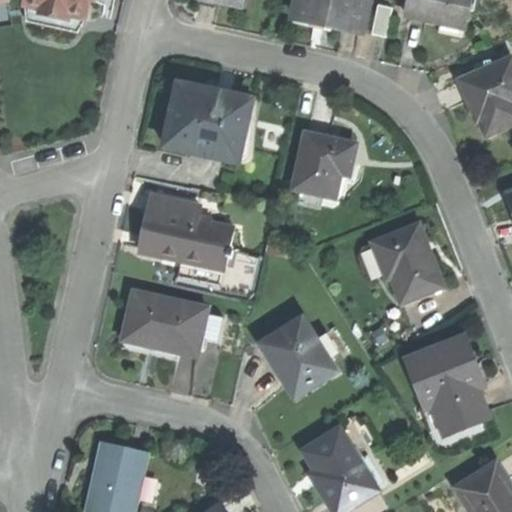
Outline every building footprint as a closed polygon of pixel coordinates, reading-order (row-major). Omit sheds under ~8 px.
[(91,0),(28,0),(27,10),(87,23),(90,9),(91,0)] [(299,0),(295,22),(312,25),(313,20),(333,24),(362,30),(368,0),(299,0)] [(470,0),(412,0),(409,16),(433,21),(465,28),(470,0)] [(87,23),(27,10),(29,25),(79,36),(87,23)] [(511,58),(461,80),(476,113),(478,119),(482,119),(488,135),(511,124),(511,58)] [(220,94),(181,85),(167,146),(239,163),(254,102),(220,94)] [(345,143),(309,135),(296,188),(336,198),(343,174),(349,175),(356,146),(345,143)] [(159,197),(155,211),(198,221),(201,208),(159,197)] [(155,211),(153,211),(148,234),(144,255),(179,262),(181,258),(227,268),(235,230),(198,221),(155,211)] [(421,226),(375,243),(389,280),(394,277),(403,301),(443,286),(431,253),(421,226)] [(195,276),(229,282),(231,271),(197,265),(195,276)] [(209,311),(135,294),(125,343),(163,351),(198,359),(209,311)] [(220,310),(216,339),(229,341),(233,312),(220,310)] [(305,317),(262,343),(273,362),(278,371),(284,367),(292,380),(287,383),(296,398),(338,372),(305,317)] [(466,340),(411,360),(428,404),(429,407),(436,404),(447,433),(484,419),(487,418),(476,388),(483,385),(477,370),(466,340)] [(429,407),(428,404),(421,407),(433,439),(439,446),(451,448),(490,434),(484,419),(447,433),(436,404),(429,407)] [(339,428),(305,449),(322,477),(316,481),(321,489),(327,499),(334,495),(342,510),(377,488),(339,428)] [(135,511),(149,454),(102,445),(93,485),(86,511),(135,511)] [(511,511),(511,485),(498,463),(459,488),(473,511),(511,511)]
